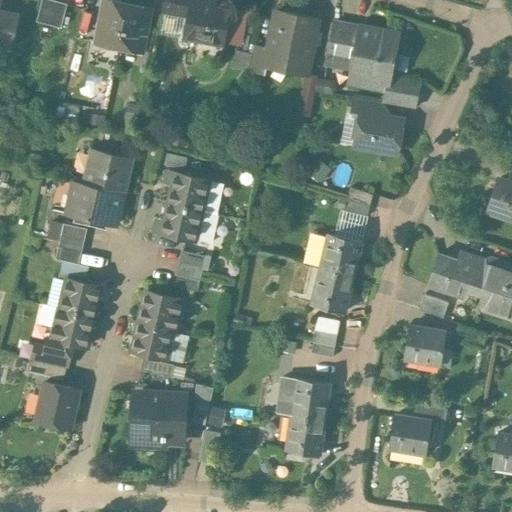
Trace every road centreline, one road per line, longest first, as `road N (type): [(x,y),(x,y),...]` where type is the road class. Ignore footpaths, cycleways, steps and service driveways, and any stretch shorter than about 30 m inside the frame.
road 1 (residential): [(347,511),(370,357),(408,207),(488,27)]
road 2 (residential): [(65,493),(87,450),(132,250)]
road 3 (residential): [(306,511),(65,493)]
